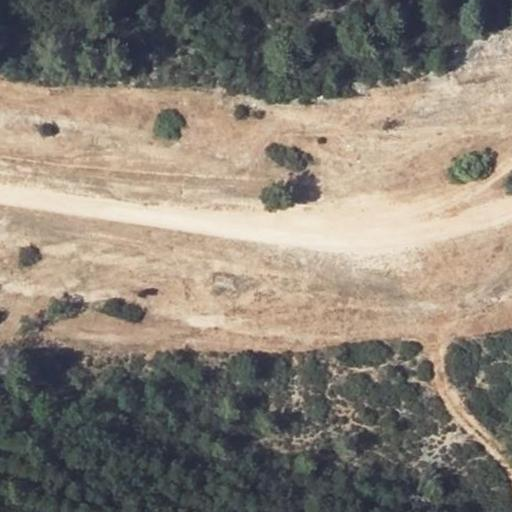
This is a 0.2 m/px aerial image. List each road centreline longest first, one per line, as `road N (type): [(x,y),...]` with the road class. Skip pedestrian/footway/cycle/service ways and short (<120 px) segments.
road 1 (track): [(0,190),(329,233),(410,235),(511,207)]
road 2 (track): [(511,159),(380,206),(311,217),(169,216)]
